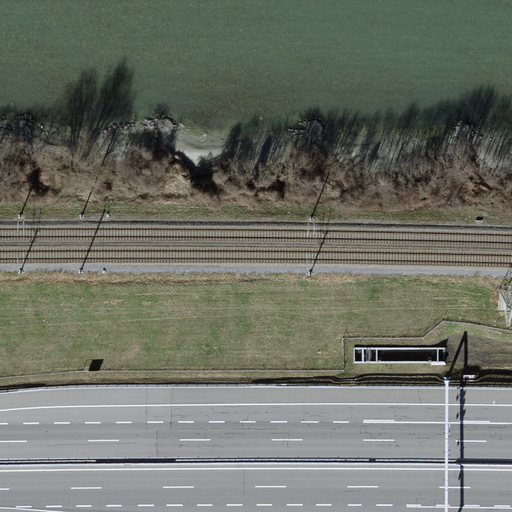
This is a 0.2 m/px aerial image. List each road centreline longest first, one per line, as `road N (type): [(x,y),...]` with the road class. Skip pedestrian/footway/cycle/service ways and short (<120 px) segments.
road 1 (motorway): [(511,441),(0,440)]
road 2 (motorway): [(0,489),(511,489)]
